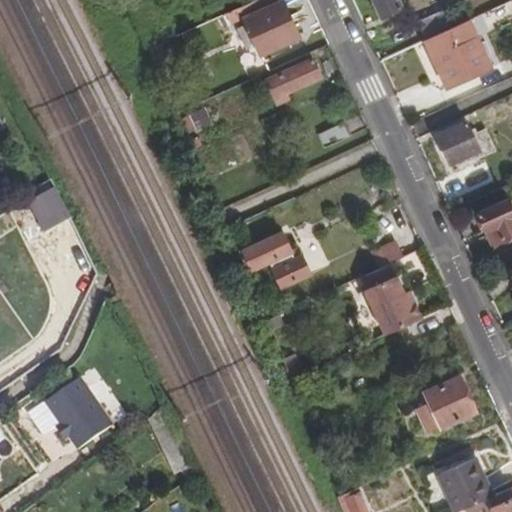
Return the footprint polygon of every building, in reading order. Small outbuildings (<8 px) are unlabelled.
[(300,38),(282,0),(258,0),(240,8),(245,19),(248,25),(239,29),(248,48),(256,45),(261,56),(300,38)] [(373,0),(382,18),(401,9),(397,0),(373,0)] [(149,49),(161,44),(174,38),(172,33),(161,37),(152,14),(145,17),(140,5),(131,9),(149,49)] [(245,19),(240,8),(227,14),(234,24),(245,19)] [(419,22),(427,41),(454,28),(445,10),(419,22)] [(454,28),(427,41),(449,88),(481,74),(467,43),(473,40),(466,23),(454,28)] [(149,49),(163,80),(174,75),(161,44),(149,49)] [(320,80),(312,62),(268,82),(279,105),(289,100),(286,95),(320,80)] [(197,129),(191,116),(184,119),(190,133),(197,129)] [(480,150),(468,122),(439,136),(451,163),(480,150)] [(348,138),(342,124),(320,134),(326,148),(348,138)] [(38,259),(77,241),(51,188),(26,200),(41,234),(29,240),(38,259)] [(511,235),(511,203),(510,200),(481,214),(494,244),(511,235)] [(285,231),(246,249),(253,268),(271,260),(282,286),(312,273),(300,246),(293,249),(285,231)] [(391,264),(404,258),(397,243),(372,253),(379,269),(391,264)] [(387,335),(424,318),(411,290),(407,292),(399,275),(396,276),(391,264),(379,269),(366,276),(371,288),(366,290),(387,335)] [(407,292),(411,290),(403,273),(399,275),(407,292)] [(0,361),(32,341),(0,293),(0,361)] [(99,329),(119,362),(138,353),(117,318),(99,329)] [(119,362),(149,419),(151,418),(165,409),(138,353),(119,362)] [(42,401),(76,451),(114,424),(80,375),(42,401)] [(473,414),(458,379),(427,393),(430,402),(418,408),(430,432),(473,414)] [(176,473),(192,466),(165,409),(151,418),(176,473)] [(460,511),(470,508),(496,496),(478,458),(439,475),(455,511),(460,511)] [(511,511),(511,488),(496,496),(470,508),(471,511),(511,511)] [(340,498),(342,503),(360,495),(357,490),(340,498)] [(366,511),(360,495),(342,503),(345,511),(366,511)]
